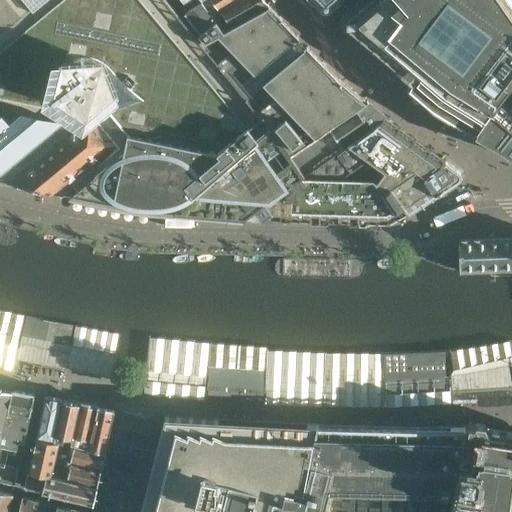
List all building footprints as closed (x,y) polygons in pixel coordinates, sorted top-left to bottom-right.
[(311,41),(270,6),(268,4),(234,31),(220,16),(207,26),(193,8),(186,0),(0,0),(0,179),(26,185),(62,193),(62,192),(70,194),(138,207),(146,208),(146,207),(155,208),(155,209),(161,210),(163,209),(167,210),(169,211),(175,211),(176,211),(200,190),(271,129),(290,153),(367,101),(365,100),(342,81),(311,41)] [(207,26),(220,16),(240,0),(203,0),(193,8),(207,26)] [(234,31),(268,4),(267,3),(263,0),(240,0),(220,16),(234,31)] [(511,4),(509,0),(310,0),(321,11),(336,25),(343,32),(411,90),(432,108),(468,130),(474,134),(478,136),(478,135),(496,144),(495,145),(511,155),(511,4)] [(242,217),(384,115),(367,101),(290,153),(271,129),(200,190),(176,211),(177,211),(189,212),(229,216),(241,217),(242,217)] [(397,195),(424,175),(444,160),(444,159),(384,115),(242,217),(389,221),(407,211),(397,195)] [(459,175),(460,174),(459,173),(459,172),(459,171),(457,170),(458,169),(445,160),(444,160),(424,175),(435,193),(437,192),(437,188),(440,186),(444,188),(457,179),(456,178),(458,177),(459,176),(459,175)] [(407,211),(435,193),(424,175),(397,195),(407,211)] [(511,238),(458,240),(459,271),(511,268),(511,238)] [(0,355),(17,359),(27,318),(0,311),(0,355)] [(27,316),(27,318),(17,359),(64,369),(73,326),(27,316)] [(452,363),(452,392),(511,387),(511,358),(511,353),(509,341),(450,351),(452,363)] [(266,372),(269,352),(210,344),(208,388),(264,392),(266,372)] [(325,355),(269,352),(268,372),(265,391),(323,393),(324,375),(325,355)] [(385,396),(451,392),(446,372),(445,352),(384,354),(384,374),(385,396)] [(325,373),(324,395),(382,396),(383,374),(383,354),(325,353),(325,373)] [(0,445),(12,390),(0,387),(0,445)] [(23,448),(35,394),(12,389),(12,390),(0,445),(0,480),(15,484),(23,448)] [(53,439),(62,399),(45,395),(36,436),(53,439)] [(70,443),(79,402),(62,399),(53,439),(59,440),(70,443)] [(88,447),(97,406),(79,402),(70,443),(88,447)] [(105,451),(114,409),(97,406),(88,447),(105,451)] [(270,511),(274,496),(303,501),(313,445),(315,446),(319,424),(165,416),(140,511),(270,511)] [(511,511),(511,426),(488,424),(486,419),(478,418),(467,423),(467,426),(449,511),(511,511)] [(270,511),(449,511),(467,426),(467,423),(419,426),(319,424),(315,446),(313,445),(303,501),(274,496),(270,511)] [(51,475),(59,440),(53,439),(36,436),(28,470),(51,475)] [(97,485),(101,469),(66,461),(70,443),(59,440),(51,475),(97,485)] [(101,469),(105,451),(88,447),(70,443),(66,461),(101,469)] [(97,485),(51,475),(28,470),(25,486),(67,496),(66,499),(92,506),(93,502),(97,485)] [(0,511),(8,511),(12,493),(0,490),(0,511)] [(72,511),(73,508),(23,496),(19,511),(72,511)]
